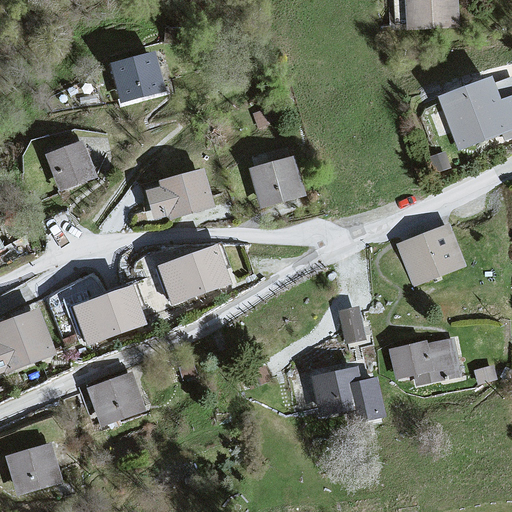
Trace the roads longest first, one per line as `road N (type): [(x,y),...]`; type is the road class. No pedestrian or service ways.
road 1 (residential): [(350,242),(210,325),(0,415)]
road 2 (residential): [(350,242),(127,238),(60,254),(0,286)]
road 3 (residential): [(511,166),(350,242)]
